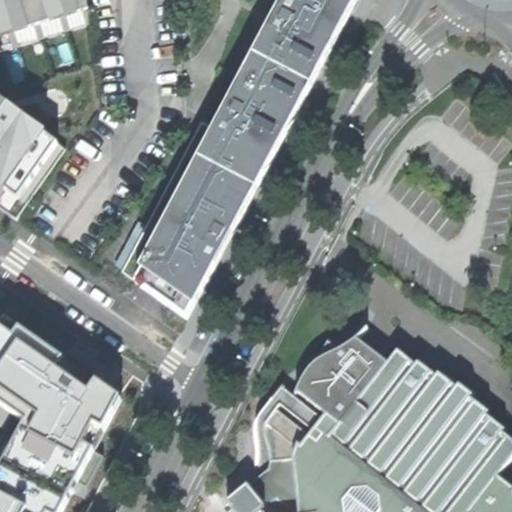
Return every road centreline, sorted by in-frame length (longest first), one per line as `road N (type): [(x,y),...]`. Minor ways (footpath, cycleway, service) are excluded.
road 1 (tertiary): [(395,52),(350,109),(204,391)]
road 2 (residential): [(0,249),(204,391)]
road 3 (unknown): [(111,326),(89,346),(0,511)]
road 4 (tertiary): [(204,391),(140,511)]
